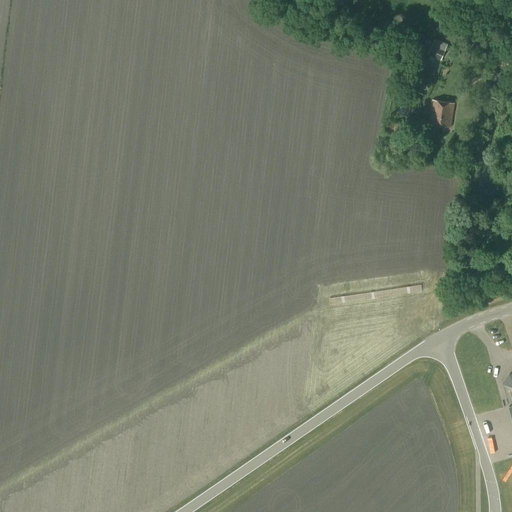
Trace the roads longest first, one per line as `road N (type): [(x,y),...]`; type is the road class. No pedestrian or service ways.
road 1 (tertiary): [(180,511),(442,336)]
road 2 (unclassified): [(494,511),(442,336)]
